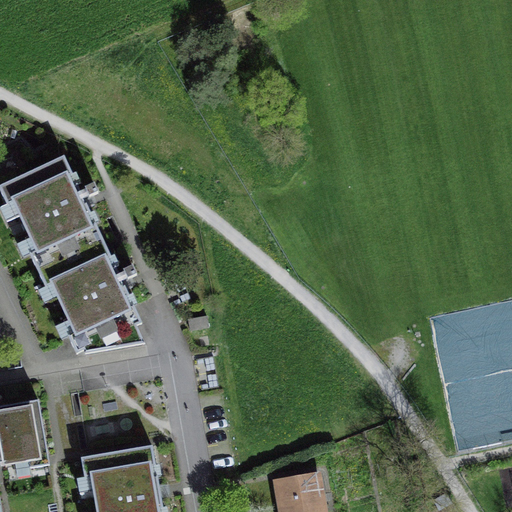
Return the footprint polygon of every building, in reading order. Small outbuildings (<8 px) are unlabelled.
[(4,190),(41,271),(98,246),(62,164),(4,190)] [(140,349),(98,246),(41,271),(72,340),(79,358),(86,355),(88,360),(140,349)] [(205,321),(188,324),(190,335),(207,332),(205,321)] [(0,417),(0,470),(28,465),(29,474),(48,471),(37,411),(0,417)] [(75,461),(83,511),(156,511),(146,450),(75,461)] [(344,511),(338,470),(259,485),(264,511),(344,511)]
